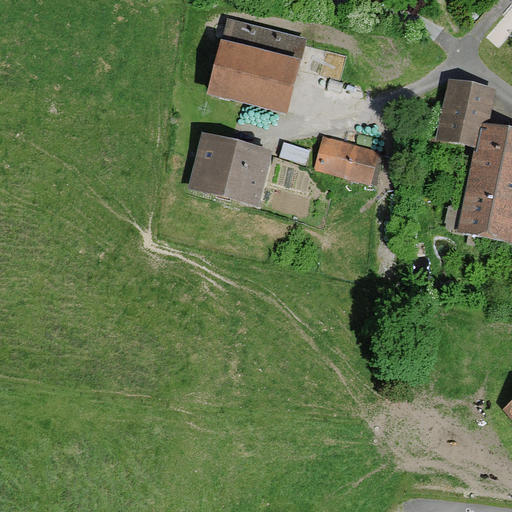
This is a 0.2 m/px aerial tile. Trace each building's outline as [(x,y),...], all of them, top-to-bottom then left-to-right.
[(309,47),(227,27),(209,102),(290,122),(309,47)] [(496,95),(449,84),(435,146),(477,155),(458,237),(511,248),(511,134),(488,129),(496,95)] [(258,213),(273,159),(203,140),(188,193),(258,213)] [(376,159),(321,142),(311,176),(365,192),(376,159)] [(308,156),(282,148),(278,162),(303,170),(308,156)] [(511,407),(502,416),(511,426),(511,407)]
